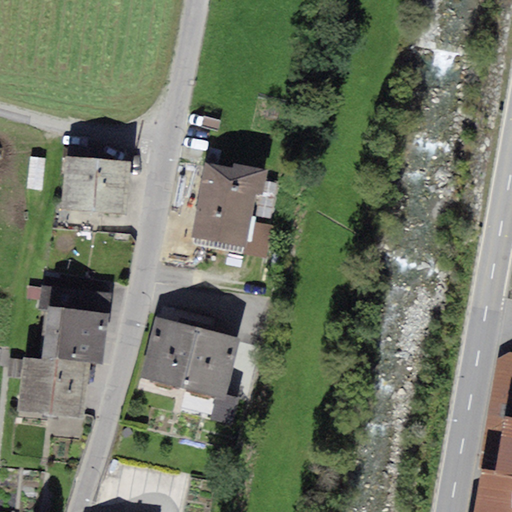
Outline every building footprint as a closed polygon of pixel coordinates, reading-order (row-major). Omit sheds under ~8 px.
[(130,162),(66,157),(61,208),(126,213),(127,207),(130,162)] [(232,168),(206,163),(198,207),(252,217),(257,194),(263,195),(268,170),(233,163),(232,168)] [(198,207),(192,238),(246,248),(251,222),(252,217),(198,207)] [(272,226),(251,222),(246,248),(245,254),(265,259),(272,226)] [(49,306),(109,314),(111,293),(42,284),(39,309),(48,311),(49,306)] [(48,311),(43,359),(24,358),(18,411),(85,418),(89,362),(103,364),(109,314),(49,306),(48,311)] [(184,389),(199,328),(157,318),(142,378),(184,389)] [(241,338),(199,328),(184,389),(215,396),(226,399),(227,394),(241,338)] [(498,359),(490,401),(511,405),(511,351),(510,352),(498,359)] [(226,399),(215,396),(210,420),(233,425),(240,397),(227,394),(226,399)] [(511,473),(511,417),(505,416),(496,472),(511,473)] [(511,511),(511,473),(496,472),(482,469),(474,511),(511,511)]
